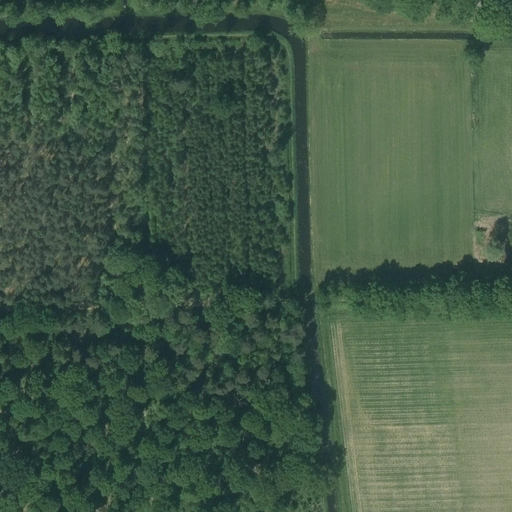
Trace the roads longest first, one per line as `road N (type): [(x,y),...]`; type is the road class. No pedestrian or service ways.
road 1 (track): [(0,309),(295,300)]
road 2 (track): [(295,300),(511,294)]
